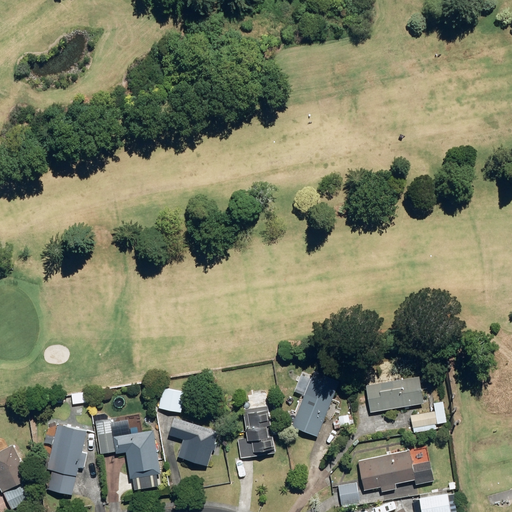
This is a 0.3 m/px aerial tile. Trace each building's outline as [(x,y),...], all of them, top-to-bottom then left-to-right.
[(291,426),(316,436),(338,381),(312,371),(310,378),(300,374),(294,390),(303,394),(291,426)] [(364,385),(369,412),(422,402),(418,376),(364,385)] [(144,382),(144,390),(152,389),(151,382),(144,382)] [(71,385),(60,386),(60,396),(72,395),(71,385)] [(157,407),(181,411),(184,392),(161,388),(157,407)] [(84,394),(71,396),(73,405),(86,403),(84,394)] [(435,410),(438,425),(447,423),(443,401),(434,403),(435,410)] [(237,439),(240,457),(274,452),(266,405),(241,409),(245,438),(237,439)] [(271,406),(272,413),(280,413),(279,405),(271,406)] [(438,425),(435,410),(411,415),(413,429),(438,425)] [(124,451),(128,478),(159,473),(152,430),(128,434),(128,430),(112,433),(110,418),(101,420),(100,414),(92,415),(93,421),(95,421),(100,453),(102,453),(106,475),(112,474),(111,470),(119,469),(117,457),(109,458),(108,452),(114,451),(115,453),(124,451)] [(338,416),(339,425),(353,423),(351,414),(338,416)] [(177,456),(206,465),(216,431),(173,417),(168,435),(182,439),(177,456)] [(47,489),(71,494),(78,466),(82,467),(85,453),(80,452),(86,430),(56,424),(46,468),(51,469),(47,489)] [(5,449),(0,450),(0,489),(1,492),(28,479),(9,438),(1,441),(5,449)] [(379,486),(381,491),(395,488),(394,483),(413,479),(414,484),(432,480),(427,460),(410,464),(407,451),(357,461),(363,490),(379,486)] [(338,486),(341,507),(358,504),(355,482),(338,486)] [(2,494),(11,509),(28,500),(19,484),(2,494)] [(419,498),(421,511),(449,511),(446,494),(419,498)]
